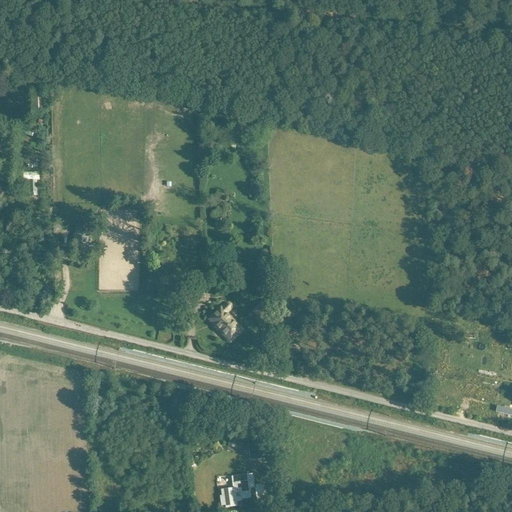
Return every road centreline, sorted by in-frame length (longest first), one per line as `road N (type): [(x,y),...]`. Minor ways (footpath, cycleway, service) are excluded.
road 1 (residential): [(0,308),(511,433)]
road 2 (unknown): [(511,40),(92,0)]
